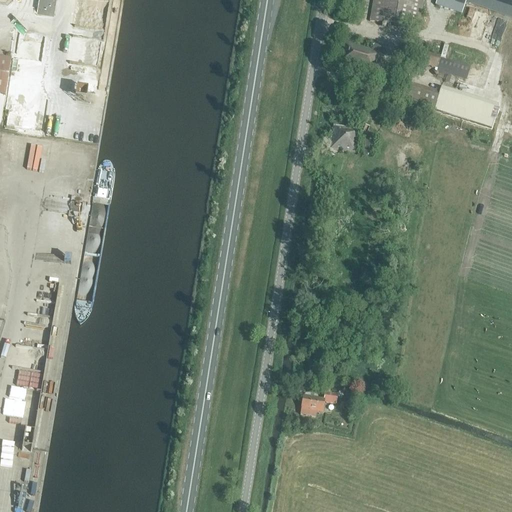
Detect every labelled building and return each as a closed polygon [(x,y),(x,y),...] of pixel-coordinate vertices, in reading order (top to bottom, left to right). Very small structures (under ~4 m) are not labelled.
[(38,0),(39,1),(41,1),(40,6),(38,6),(38,7),(37,11),(37,13),(40,14),(41,12),(53,14),(55,0),(38,0)] [(373,0),(370,21),(418,29),(422,0),(373,0)] [(511,0),(437,0),(435,6),(461,15),(466,2),(511,17),(511,0)] [(379,63),(383,49),(373,46),(371,52),(342,42),(334,66),(375,80),(380,63),(379,63)] [(431,54),(432,51),(424,49),(423,52),(418,51),(414,63),(436,69),(435,72),(466,81),(470,67),(449,62),(449,60),(440,57),(431,54)] [(0,94),(4,95),(10,59),(0,57),(0,94)] [(402,101),(434,111),(440,94),(407,83),(402,101)] [(330,151),(356,154),(359,130),(332,127),(330,151)] [(359,155),(372,157),(375,138),(365,137),(363,145),(360,144),(359,155)] [(336,405),(337,396),(325,394),(324,401),(303,398),(301,410),(300,416),(315,418),(316,412),(323,413),(324,403),(336,405)]
